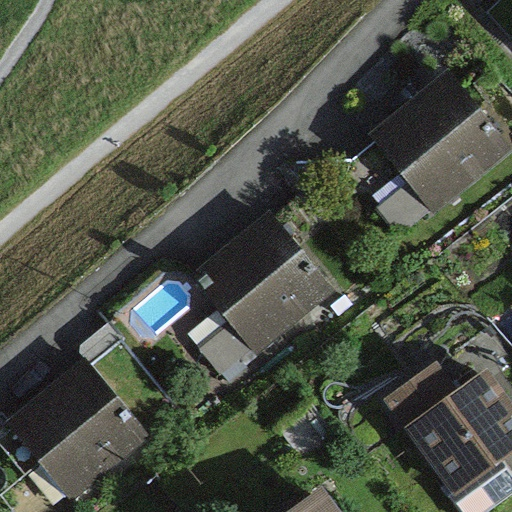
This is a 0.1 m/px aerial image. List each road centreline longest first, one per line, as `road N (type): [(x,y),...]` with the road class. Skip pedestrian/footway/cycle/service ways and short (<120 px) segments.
road 1 (residential): [(412,0),(236,180),(0,371)]
road 2 (track): [(0,230),(280,0)]
